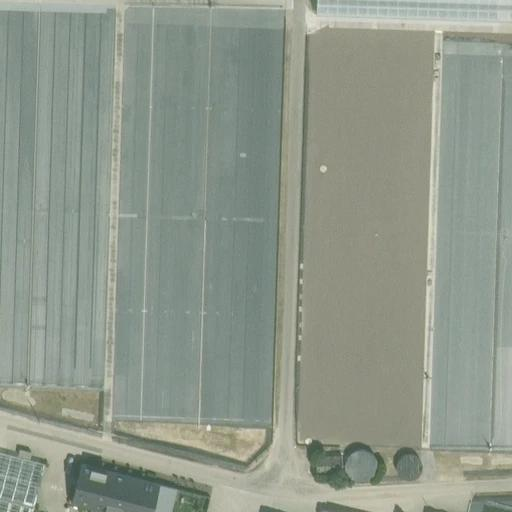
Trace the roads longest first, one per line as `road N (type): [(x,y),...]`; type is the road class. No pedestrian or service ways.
road 1 (track): [(279,495),(297,0)]
road 2 (track): [(0,419),(279,495)]
road 3 (track): [(279,495),(511,489)]
